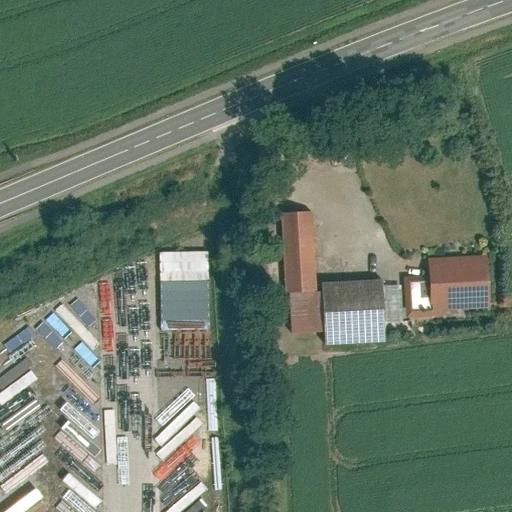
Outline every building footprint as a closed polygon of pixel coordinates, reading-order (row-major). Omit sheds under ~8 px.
[(287,290),(314,289),(311,210),(279,211),(282,290),(287,290)] [(188,269),(188,280),(211,280),(211,251),(163,251),(164,269),(188,269)] [(437,315),(437,309),(490,307),(488,254),(425,256),(426,274),(402,275),(403,316),(437,315)] [(322,330),(323,345),(384,343),(384,323),(401,323),(400,283),(381,284),(381,278),(320,280),(321,288),(322,330)] [(322,330),(321,288),(314,289),(287,290),(288,332),(322,330)]
